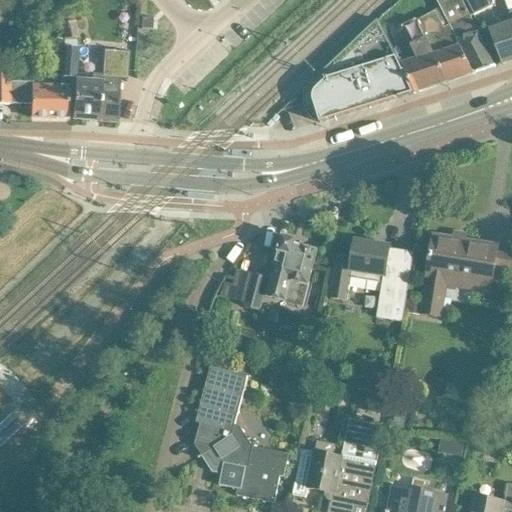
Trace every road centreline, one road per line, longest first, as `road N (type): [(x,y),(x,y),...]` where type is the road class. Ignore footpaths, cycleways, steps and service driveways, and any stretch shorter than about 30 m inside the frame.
road 1 (residential): [(151,511),(192,347),(186,331),(157,349),(15,511)]
road 2 (tertiary): [(134,167),(287,171),(511,100)]
road 3 (tertiary): [(134,167),(0,149)]
